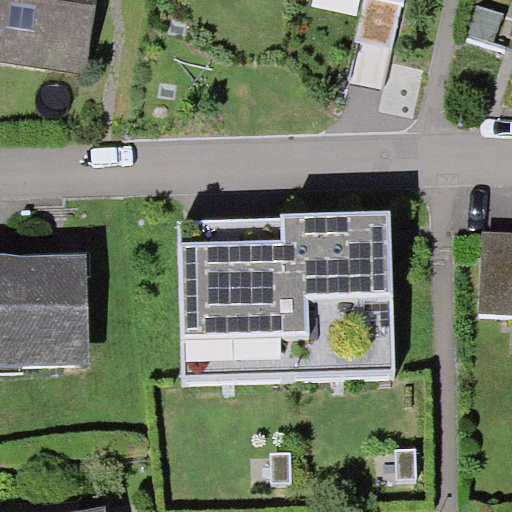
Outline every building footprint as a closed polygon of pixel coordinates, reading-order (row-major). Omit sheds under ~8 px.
[(97,0),(0,0),(0,63),(86,77),(97,0)] [(350,0),(351,61),(419,60),(418,0),(350,0)] [(393,227),(178,232),(182,381),(396,376),(393,227)] [(511,245),(485,245),(484,320),(511,320),(511,245)] [(89,275),(0,274),(0,373),(89,373),(89,275)]
